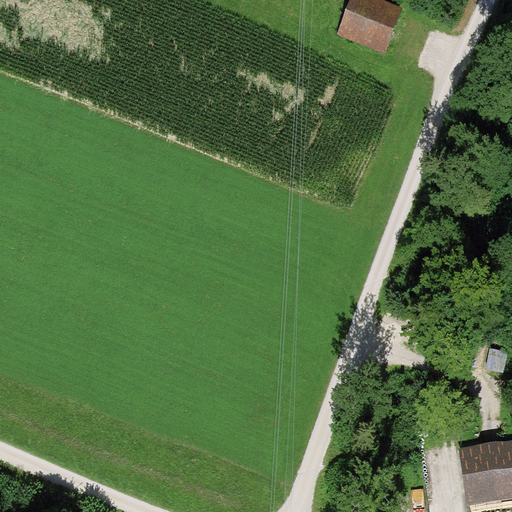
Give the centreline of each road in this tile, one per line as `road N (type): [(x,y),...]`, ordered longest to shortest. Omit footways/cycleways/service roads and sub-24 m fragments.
road 1 (track): [(493,0),(306,511)]
road 2 (track): [(0,454),(141,511)]
